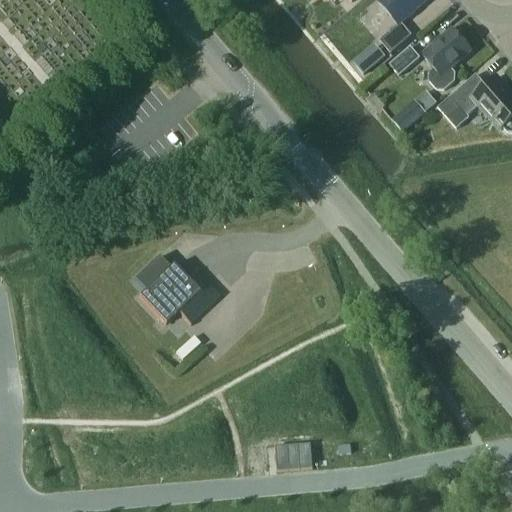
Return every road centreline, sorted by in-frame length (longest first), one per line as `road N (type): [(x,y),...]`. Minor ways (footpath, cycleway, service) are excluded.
road 1 (secondary): [(511,401),(164,0)]
road 2 (residential): [(511,453),(508,447),(372,476),(18,506)]
road 3 (residential): [(0,333),(10,489)]
